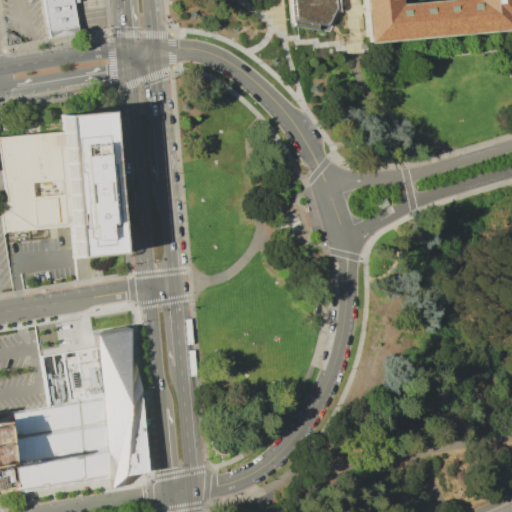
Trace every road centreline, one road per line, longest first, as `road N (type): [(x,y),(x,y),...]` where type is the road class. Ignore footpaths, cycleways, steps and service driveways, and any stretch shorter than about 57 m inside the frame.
road 1 (residential): [(345,239),(339,344),(307,418),(270,461),(223,485),(192,490)]
road 2 (residential): [(152,52),(187,49),(235,66),(292,121),(325,185)]
road 3 (tertiary): [(129,68),(149,288)]
road 4 (residential): [(511,145),(405,176),(325,185)]
road 5 (residential): [(345,239),(410,200),(511,170)]
road 6 (tertiary): [(152,52),(0,67)]
road 7 (tertiary): [(0,89),(129,68)]
road 8 (tertiary): [(164,180),(152,52)]
road 9 (tertiary): [(192,490),(180,365)]
